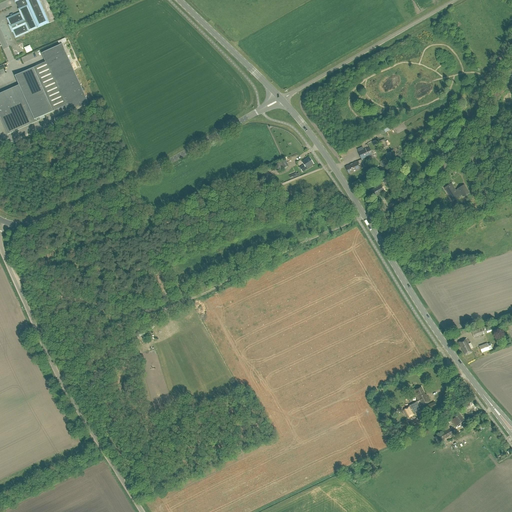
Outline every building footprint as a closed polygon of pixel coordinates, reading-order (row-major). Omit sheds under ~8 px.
[(49,23),(38,0),(13,0),(15,2),(16,2),(19,9),(18,9),(20,13),(7,19),(16,38),(49,23)] [(44,52),(56,79),(74,71),(62,44),(44,52)] [(53,112),(33,68),(24,72),(26,77),(17,81),(19,85),(0,93),(0,117),(8,135),(40,120),(39,118),(53,112)] [(74,71),(56,79),(70,112),(89,104),(74,71)] [(381,143),(385,147),(389,144),(385,139),(381,143)] [(365,162),(364,159),(373,155),(372,151),(361,156),(362,160),(360,161),(361,164),(365,162)] [(313,165),(308,158),(301,162),(304,165),(300,168),(302,172),(313,165)] [(356,162),(345,167),(349,174),(359,170),(356,162)] [(451,184),(444,189),(453,202),(462,196),(463,197),(469,193),(464,185),(458,189),(458,190),(456,191),(451,185),(451,184)] [(383,192),(379,185),(370,191),(374,197),(383,192)] [(486,334),(483,328),(472,332),(474,338),(486,334)] [(469,343),(467,339),(458,343),(461,348),(461,347),(465,355),(472,352),(471,349),(473,348),(470,343),(469,343)] [(492,349),(490,343),(488,344),(487,343),(479,347),(482,353),(492,349)] [(426,399),(421,388),(413,392),(417,400),(418,400),(421,406),(429,402),(427,399),(426,399)] [(437,408),(435,403),(422,408),(425,414),(437,408)] [(415,414),(411,406),(403,410),(407,418),(415,414)] [(464,421),(460,415),(454,419),(455,420),(452,421),(456,427),(460,424),(464,421)] [(452,434),(448,426),(444,429),(445,431),(434,438),(437,443),(452,434)]
